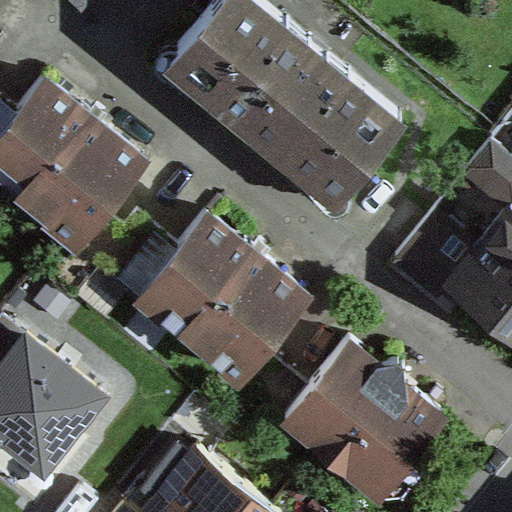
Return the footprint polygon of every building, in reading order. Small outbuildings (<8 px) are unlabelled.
[(210,0),(169,51),(336,188),(401,109),(269,0),(210,0)] [(79,97),(45,69),(18,102),(0,123),(0,166),(80,232),(103,204),(145,153),(113,126),(115,124),(81,96),(79,97)] [(0,123),(18,102),(0,87),(0,123)] [(511,148),(492,132),(469,160),(511,195),(511,148)] [(511,323),(511,196),(476,240),(450,272),(511,323)] [(103,204),(80,232),(50,268),(73,287),(101,254),(98,251),(123,221),(103,204)] [(123,221),(98,251),(101,254),(140,285),(178,238),(136,204),(123,221)] [(244,237),(204,205),(178,238),(140,285),(243,368),(308,287),(274,260),(276,257),(247,234),(244,237)] [(397,249),(440,284),(450,272),(476,240),(432,205),(397,249)] [(0,361),(27,328),(2,307),(0,309),(0,361)] [(103,386),(28,327),(27,328),(0,361),(0,425),(44,460),(103,386)] [(348,329),(284,409),(381,486),(404,458),(425,457),(421,436),(445,406),(416,383),(406,386),(405,356),(398,351),(376,352),(348,329)] [(274,511),(282,503),(197,437),(189,447),(177,438),(146,477),(158,486),(142,506),(138,511),(139,511),(274,511)] [(94,463),(58,508),(62,511),(92,511),(117,481),(94,463)] [(139,511),(138,511),(142,506),(126,493),(110,511),(139,511)]
